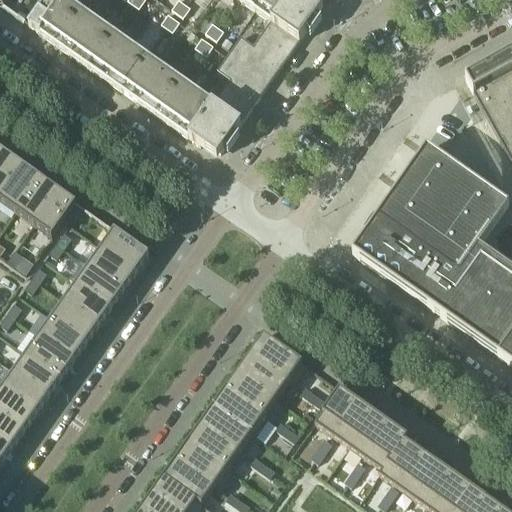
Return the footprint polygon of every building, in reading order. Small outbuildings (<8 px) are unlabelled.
[(145,62),(112,39),(56,0),(48,0),(28,30),(121,96),(145,62)] [(139,0),(130,0),(127,6),(133,10),(140,0),(139,0)] [(145,4),(140,0),(133,10),(138,14),(145,4)] [(322,13),(306,1),(304,0),(232,0),(270,26),(253,51),(240,42),(229,59),(269,88),(319,18),(322,13)] [(171,15),(176,19),(183,8),(178,5),(171,15)] [(189,13),(183,8),(176,19),(182,23),(189,13)] [(167,20),(160,30),(166,34),(173,23),(167,20)] [(173,23),(166,34),(172,38),(179,28),(173,23)] [(204,38),(211,43),(217,33),(212,28),(204,38)] [(223,37),(217,33),(211,43),(216,47),(223,37)] [(193,47),(197,41),(190,36),(186,43),(193,47)] [(201,43),(194,53),(200,58),(207,48),(201,43)] [(207,48),(200,58),(205,62),(213,52),(207,48)] [(511,57),(464,84),(511,169),(511,275),(480,252),(509,211),(426,153),(351,258),(511,371),(511,57)] [(216,163),(269,88),(229,59),(216,76),(229,85),(211,109),(145,62),(121,96),(216,163)] [(4,158),(0,163),(0,201),(22,170),(4,158)] [(22,170),(0,201),(0,206),(15,217),(39,183),(22,170)] [(39,183),(15,217),(33,230),(57,195),(39,183)] [(57,195),(33,230),(51,243),(62,227),(76,208),(57,195)] [(76,211),(68,222),(76,228),(84,217),(76,211)] [(114,235),(100,254),(135,278),(148,260),(114,235)] [(63,238),(56,249),(64,254),(71,244),(63,238)] [(56,249),(49,259),(57,265),(64,254),(56,249)] [(100,254),(88,271),(123,296),(135,278),(100,254)] [(14,256),(7,266),(15,272),(22,261),(14,256)] [(82,267),(70,285),(76,289),(110,313),(123,296),(88,271),(82,267)] [(38,274),(31,284),(39,290),(46,279),(38,274)] [(31,284),(24,294),(32,300),(39,290),(31,284)] [(76,289),(63,307),(98,331),(110,313),(76,289)] [(63,307),(51,324),(85,349),(98,331),(63,307)] [(14,309),(6,319),(14,325),(22,315),(14,309)] [(42,318),(30,336),(73,366),(85,349),(51,324),(42,318)] [(6,319),(0,327),(0,330),(7,335),(14,325),(6,319)] [(30,336),(18,354),(26,360),(60,384),(73,366),(30,336)] [(263,341),(250,359),(289,387),(288,388),(296,393),(297,393),(310,374),(263,341)] [(250,359),(237,377),(276,405),(288,388),(289,387),(250,359)] [(14,376),(13,377),(48,402),(60,384),(26,360),(14,376)] [(9,374),(0,387),(0,394),(35,419),(48,402),(13,377),(14,376),(10,374),(9,374)] [(237,377),(225,395),(264,422),(265,421),(276,405),(237,377)] [(302,396),(300,400),(309,406),(314,400),(304,393),(302,396)] [(0,394),(0,420),(23,437),(35,419),(0,394)] [(325,413),(314,429),(332,442),(356,407),(339,394),(325,413)] [(225,395),(212,412),(255,443),(268,425),(269,424),(265,421),(264,422),(225,395)] [(314,400),(309,406),(319,413),(322,410),(324,407),(314,400)] [(356,407),(332,442),(348,453),(373,418),(356,407)] [(212,412),(200,430),(243,460),(255,443),(212,412)] [(304,416),(301,421),(309,427),(313,421),(304,416)] [(373,418),(348,453),(365,465),(390,430),(373,418)] [(0,420),(0,447),(11,454),(23,437),(0,420)] [(277,431),(275,435),(285,442),(289,435),(279,428),(277,431)] [(200,430),(187,448),(230,478),(231,477),(243,460),(200,430)] [(390,430),(365,465),(381,476),(382,477),(404,446),(407,442),(406,442),(390,430)] [(289,435),(285,442),(294,449),(297,445),(299,442),(289,435)] [(324,445),(318,455),(324,459),(331,449),(328,447),(324,445)] [(381,476),(378,480),(379,481),(395,493),(420,458),(404,446),(382,477),(381,476)] [(0,469),(11,454),(0,447),(0,469)] [(187,448),(175,465),(214,493),(214,494),(221,499),(222,498),(234,481),(235,480),(231,477),(230,478),(187,448)] [(318,455),(311,464),(314,467),(317,469),(324,459),(318,455)] [(420,458),(395,493),(412,504),(437,469),(420,458)] [(252,467),(250,470),(260,477),(264,470),(254,463),(252,467)] [(175,465),(163,483),(202,510),(214,494),(214,493),(175,465)] [(358,468),(351,478),(357,483),(364,473),(361,471),(358,468)] [(437,469),(412,504),(422,511),(431,511),(453,481),(437,469)] [(264,470),(260,477),(269,484),(272,480),(274,477),(264,470)] [(351,478),(344,488),(347,490),(350,493),(357,483),(351,478)] [(453,481),(431,511),(456,511),(470,493),(453,481)] [(203,511),(202,510),(163,483),(142,511),(203,511)] [(391,492),(384,502),(391,506),(398,496),(394,494),(391,492)] [(470,493),(456,511),(481,511),(487,505),(470,493)] [(229,499),(225,505),(234,511),(239,506),(229,499)] [(384,502),(377,511),(386,511),(391,506),(384,502)]
